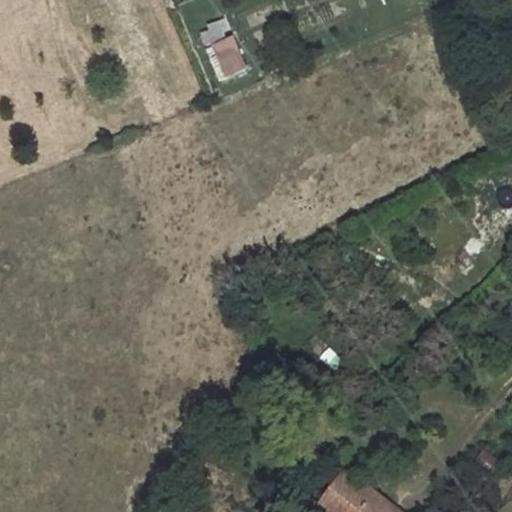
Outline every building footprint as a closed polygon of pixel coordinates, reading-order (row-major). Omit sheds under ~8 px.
[(225,21),(197,31),(202,45),(230,35),(225,21)] [(209,46),(224,79),(246,70),(232,36),(209,46)] [(457,282),(479,268),(470,255),(449,269),(457,282)] [(482,452),(475,462),(494,475),(501,465),(482,452)] [(316,508),(321,511),(334,511),(357,484),(343,474),(316,508)] [(334,511),(392,511),(357,484),(334,511)]
